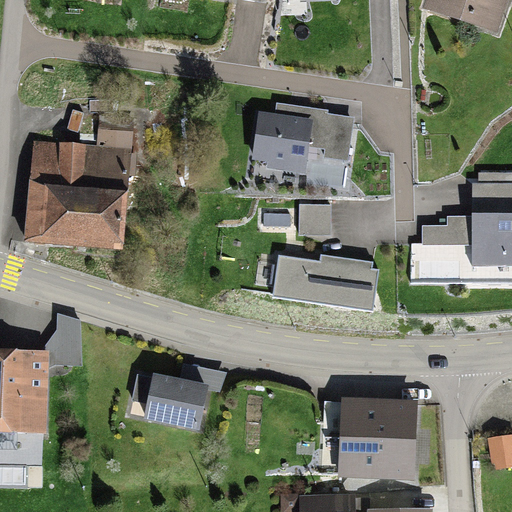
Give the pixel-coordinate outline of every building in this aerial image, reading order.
[(425,0),(495,20),(500,0),(425,0)] [(276,116),(260,114),(253,167),(304,173),(306,155),(349,160),(354,121),(326,117),(327,110),(278,104),(276,116)] [(99,117),(96,138),(132,143),(135,121),(99,117)] [(34,144),(29,240),(123,245),(126,177),(80,175),(81,147),(34,144)] [(449,224),(423,225),(424,249),(471,248),(471,267),(511,266),(511,172),(475,173),(476,217),(449,218),(449,224)] [(371,314),(379,273),(372,272),(374,263),(319,253),(318,262),(278,255),(270,295),(371,314)] [(48,351),(0,349),(0,431),(45,433),(48,351)] [(211,384),(143,371),(133,424),(201,437),(211,384)] [(413,399),(339,395),(335,471),(409,475),(413,399)] [(348,511),(348,488),(297,487),(296,511),(348,511)]
